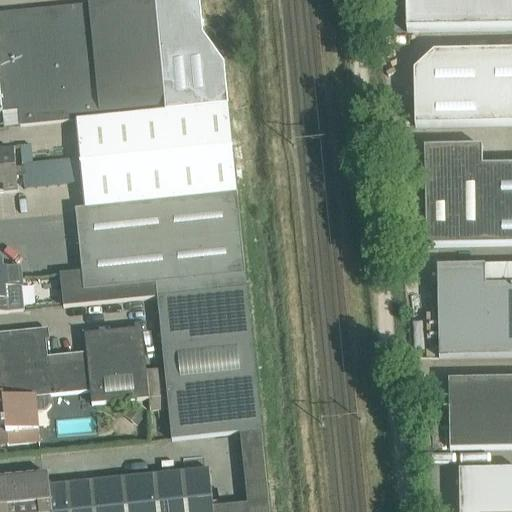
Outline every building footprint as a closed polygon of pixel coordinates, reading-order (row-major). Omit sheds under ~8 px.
[(152,0),(0,15),(0,82),(3,113),(19,112),(21,128),(76,122),(166,113),(229,107),(225,67),(204,35),(199,0),(152,0)] [(511,0),(406,0),(407,34),(511,32),(511,0)] [(511,53),(434,55),(414,73),(415,129),(511,127),(511,53)] [(85,208),(105,206),(238,192),(229,107),(166,114),(166,113),(76,122),(80,160),(82,184),(85,208)] [(31,146),(20,147),(22,166),(33,165),(31,146)] [(511,166),(483,167),(483,148),(425,149),(426,217),(511,215),(511,166)] [(0,194),(19,192),(15,153),(0,153),(0,194)] [(33,165),(22,166),(24,190),(82,184),(80,160),(33,165)] [(158,300),(247,290),(237,195),(76,211),(82,273),(60,276),(63,309),(158,300)] [(511,247),(511,215),(426,217),(426,249),(511,247)] [(0,315),(8,314),(24,313),(22,287),(20,269),(3,271),(3,263),(0,263),(0,315)] [(437,268),(439,359),(511,358),(511,286),(486,287),(485,267),(437,268)] [(164,370),(168,411),(172,442),(240,435),(262,433),(247,290),(158,300),(164,370)] [(0,336),(0,365),(3,396),(4,401),(35,398),(35,399),(50,397),(91,393),(92,406),(149,400),(150,413),(168,411),(164,370),(146,372),(142,331),(86,337),(87,355),(47,359),(44,332),(0,336)] [(511,359),(495,359),(495,377),(511,376),(511,359)] [(511,380),(448,381),(449,450),(511,449),(511,380)] [(7,447),(27,445),(40,444),(37,414),(47,413),(51,407),(50,397),(35,399),(35,398),(4,401),(3,396),(0,396),(0,427),(5,427),(7,447)] [(209,471),(49,487),(48,487),(50,511),(269,511),(262,433),(240,435),(247,505),(213,508),(209,471)] [(459,511),(511,511),(511,471),(458,472),(459,511)] [(50,511),(48,487),(49,487),(48,475),(0,480),(0,511),(50,511)]
